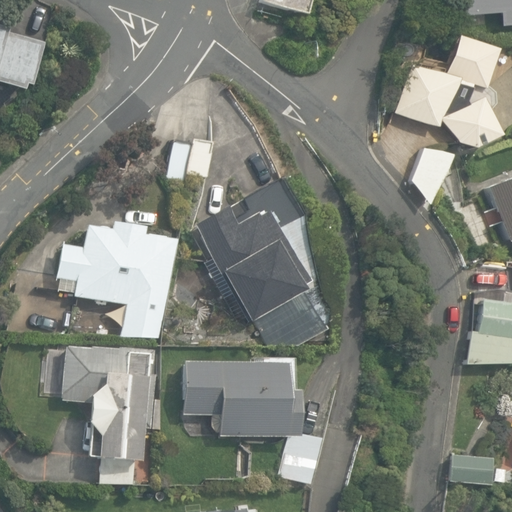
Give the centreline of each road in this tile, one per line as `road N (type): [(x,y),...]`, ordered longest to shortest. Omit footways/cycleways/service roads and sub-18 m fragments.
road 1 (residential): [(333,140),(424,242),(444,304),(417,511)]
road 2 (residential): [(0,217),(161,62),(188,15)]
road 3 (residential): [(188,15),(333,140)]
road 4 (residential): [(383,0),(333,140)]
